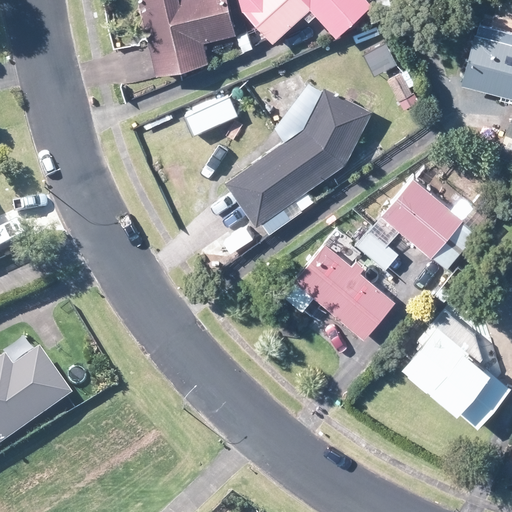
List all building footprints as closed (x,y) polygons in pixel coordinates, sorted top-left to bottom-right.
[(144,0),(149,23),(152,31),(154,44),(160,69),(210,57),(206,36),(239,29),(232,0),(144,0)] [(372,0),(245,0),(246,4),(277,37),(313,2),(335,27),(339,31),(372,0)] [(395,0),(380,0),(383,9),(397,5),(395,0)] [(435,45),(432,34),(429,23),(410,28),(416,49),(435,45)] [(511,38),(479,29),(465,78),(504,89),(511,91),(511,38)] [(380,61),(400,97),(416,89),(396,53),(380,61)] [(375,105),(345,90),(324,80),(322,83),(307,76),(291,109),(275,119),(286,135),(227,176),(233,185),(258,221),(264,217),(273,229),(317,198),(309,187),(348,159),(372,112),(375,105)] [(511,121),(499,151),(511,156),(511,121)] [(489,174),(499,179),(507,164),(493,157),(486,172),(489,174)] [(449,263),(479,226),(416,174),(385,210),(449,263)] [(360,200),(350,210),(357,216),(366,206),(360,200)] [(401,248),(380,232),(372,224),(358,241),(373,253),(388,265),(401,248)] [(298,275),(367,333),(398,297),(362,267),(366,262),(359,256),(354,261),(328,239),(298,275)] [(485,351),(479,333),(477,330),(449,305),(438,318),(442,321),(423,343),(406,363),(433,386),(436,381),(463,403),(462,405),(481,421),(510,386),(511,383),(511,378),(509,376),(501,370),(495,365),(496,362),(484,353),(485,351)] [(0,445),(12,437),(75,393),(42,346),(33,352),(15,365),(7,354),(0,359),(0,445)]
